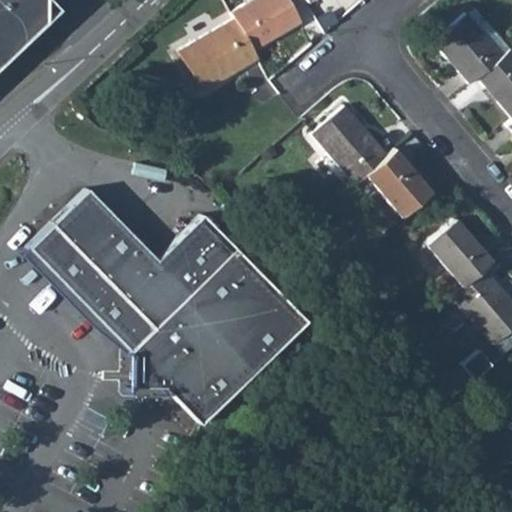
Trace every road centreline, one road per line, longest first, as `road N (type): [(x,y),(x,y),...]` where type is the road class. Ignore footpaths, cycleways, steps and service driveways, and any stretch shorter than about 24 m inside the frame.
road 1 (residential): [(358,31),(511,210)]
road 2 (residential): [(0,129),(117,18)]
